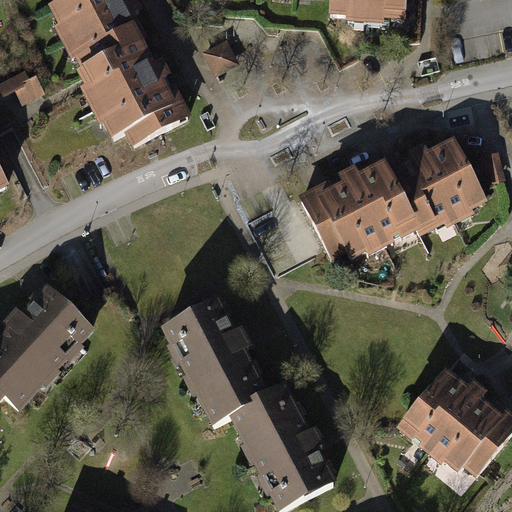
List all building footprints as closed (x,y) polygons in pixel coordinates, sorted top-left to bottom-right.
[(67,0),(56,6),(88,70),(80,74),(121,155),(193,119),(174,82),(132,0),(67,0)] [(281,0),(337,5),(335,25),(410,31),(412,0),(281,0)] [(231,43),(209,55),(220,77),(243,65),(231,43)] [(384,158),(301,202),(335,267),(416,224),(422,236),(485,202),(452,140),(392,172),(384,158)] [(0,197),(13,190),(0,165),(0,197)] [(0,406),(10,396),(22,408),(98,330),(52,285),(13,325),(0,337),(0,406)] [(275,391),(229,293),(166,322),(217,429),(238,419),(281,510),(344,481),(297,381),(275,391)] [(511,424),(495,412),(445,375),(404,431),(476,483),(511,434),(511,424)]
